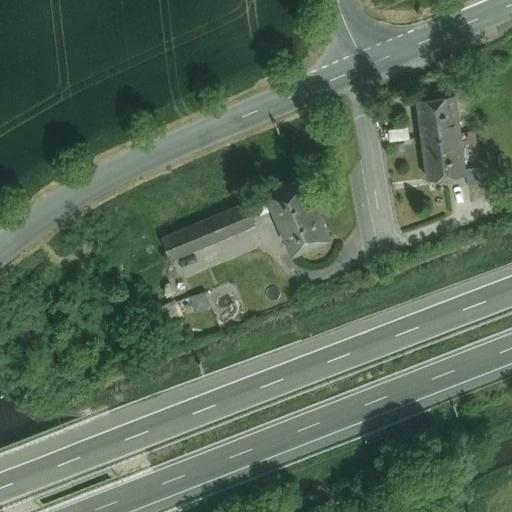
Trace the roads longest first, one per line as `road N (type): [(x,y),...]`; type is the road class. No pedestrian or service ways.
road 1 (motorway): [(511,294),(0,488)]
road 2 (motorway): [(89,511),(511,345)]
road 3 (tertiary): [(0,254),(106,176),(359,68)]
road 4 (tertiary): [(359,68),(511,6)]
